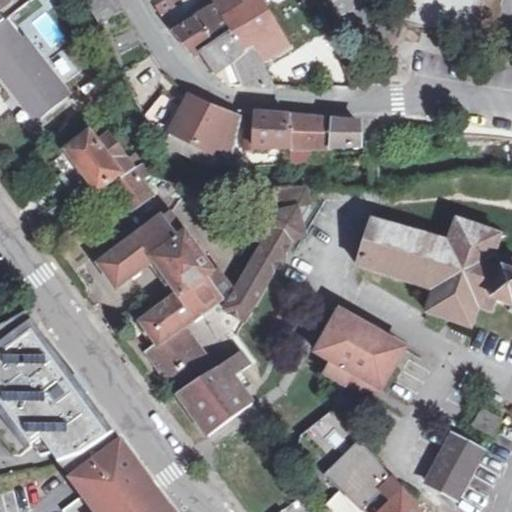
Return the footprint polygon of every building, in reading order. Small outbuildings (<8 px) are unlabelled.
[(86,0),(103,22),(122,9),(115,0),(86,0)] [(170,0),(152,0),(161,15),(175,7),(170,0)] [(215,0),(221,8),(201,21),(216,45),(234,32),(225,14),(245,3),(243,0),(215,0)] [(243,0),(245,3),(225,14),(234,32),(244,49),(255,44),(263,62),(289,46),(261,0),(243,0)] [(178,36),(195,57),(206,49),(208,52),(216,45),(201,21),(178,36)] [(234,32),(216,45),(208,52),(206,49),(195,57),(211,75),(214,75),(239,59),(251,87),(278,88),(263,62),(255,44),(244,49),(234,32)] [(21,89),(42,117),(71,95),(27,40),(0,61),(0,74),(15,94),(21,89)] [(97,93),(88,82),(77,90),(86,102),(97,93)] [(21,89),(15,94),(37,122),(42,117),(21,89)] [(173,136),(215,154),(217,150),(232,155),(242,119),(235,117),(217,111),(190,99),(184,112),(165,95),(148,116),(167,147),(173,136)] [(293,150),(293,120),(256,118),(256,130),(246,131),(246,152),(293,150)] [(335,123),(293,120),(293,150),(311,149),(335,147),(335,123)] [(362,125),(335,123),(335,147),(362,147),(362,125)] [(124,181),(136,172),(109,137),(98,145),(91,135),(69,152),(99,192),(120,176),(124,181)] [(173,136),(167,147),(210,166),(215,154),(173,136)] [(311,149),(293,150),(293,165),(312,165),(311,149)] [(136,172),(124,181),(116,186),(134,211),(154,196),(142,180),(154,172),(148,163),(136,172)] [(238,294),(231,306),(227,313),(246,324),(256,308),(276,274),(290,249),(305,224),(314,207),(308,190),(277,191),(284,214),(271,217),(275,231),(238,294)] [(61,206),(35,224),(44,237),(71,218),(61,206)] [(181,396),(217,372),(186,328),(222,301),(206,279),(215,273),(170,214),(99,266),(117,290),(154,262),(180,295),(142,323),(158,345),(148,353),(181,396)] [(359,266),(435,292),(428,314),(449,321),(472,328),(479,307),(494,312),(497,301),(511,306),(511,261),(497,258),(503,236),(460,221),(452,244),(375,222),(367,245),(359,266)] [(220,269),(215,273),(206,279),(222,301),(231,306),(238,294),(220,269)] [(381,390),(383,391),(407,349),(374,331),(342,313),(319,353),(334,362),(327,375),(348,386),(354,374),(360,378),(381,390)] [(173,511),(134,457),(29,316),(0,331),(0,433),(15,454),(20,456),(43,439),(83,494),(63,508),(65,511),(173,511)] [(217,372),(181,396),(179,398),(210,441),(256,408),(245,393),(236,380),(244,374),(253,368),(242,353),(217,372)] [(244,374),(236,380),(245,393),(254,388),(244,374)] [(374,401),(381,390),(360,378),(354,374),(348,386),(354,389),(374,401)] [(502,421),(484,411),(476,426),(494,436),(502,421)] [(323,457),(354,440),(339,412),(307,429),(323,457)] [(485,455),(453,439),(429,486),(460,502),(485,455)] [(361,441),(334,469),(367,506),(372,510),(369,511),(389,511),(405,497),(408,493),(393,476),(390,478),(361,441)] [(367,506),(334,469),(325,477),(342,494),(333,502),(325,509),(327,511),(369,511),(372,510),(367,506)] [(325,509),(333,502),(319,477),(310,484),(313,488),(325,509)] [(417,511),(405,497),(389,511),(417,511)]
